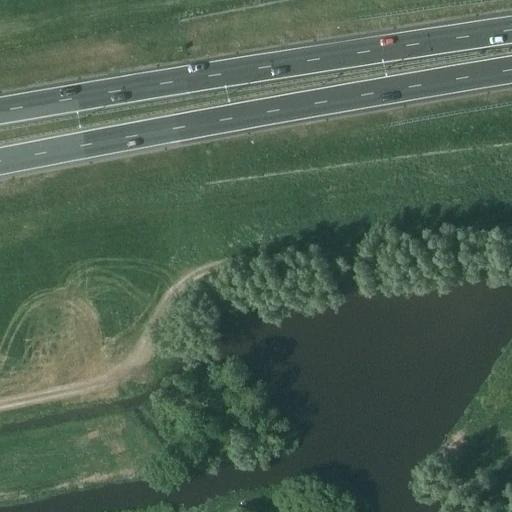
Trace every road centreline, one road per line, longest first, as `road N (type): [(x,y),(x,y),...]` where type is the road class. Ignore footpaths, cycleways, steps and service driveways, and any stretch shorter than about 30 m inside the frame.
road 1 (track): [(0,406),(129,376),(176,299),(218,271),(511,236)]
road 2 (trunk): [(0,161),(511,69)]
road 3 (trunk): [(511,32),(0,113)]
